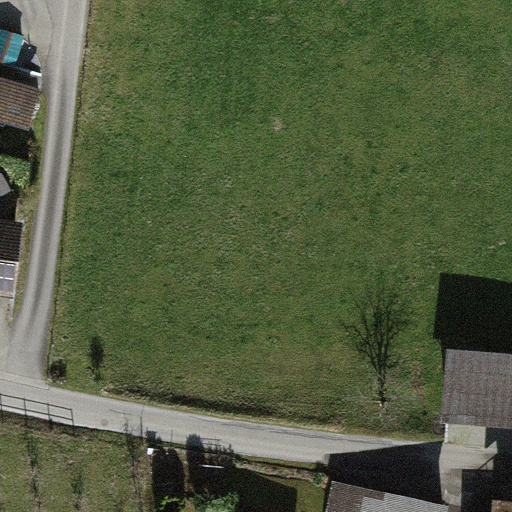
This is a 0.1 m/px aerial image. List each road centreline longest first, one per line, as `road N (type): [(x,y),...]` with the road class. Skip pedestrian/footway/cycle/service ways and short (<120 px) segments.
road 1 (residential): [(0,405),(226,453),(511,482)]
road 2 (unknown): [(58,417),(87,0)]
